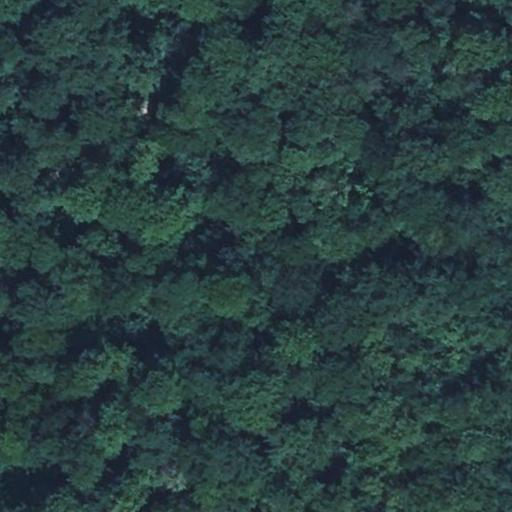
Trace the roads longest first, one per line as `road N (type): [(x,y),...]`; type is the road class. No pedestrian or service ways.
road 1 (track): [(90,190),(206,0)]
road 2 (track): [(0,311),(90,190)]
